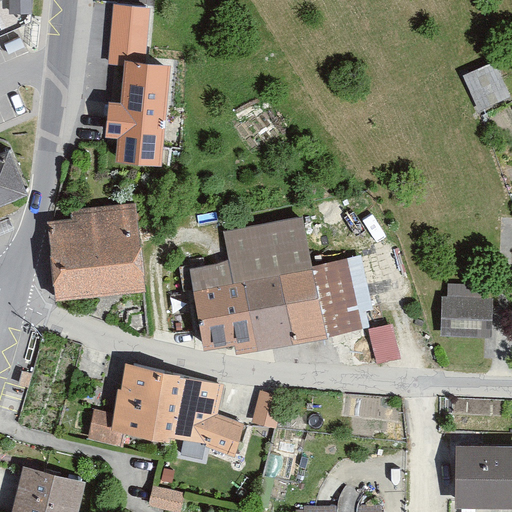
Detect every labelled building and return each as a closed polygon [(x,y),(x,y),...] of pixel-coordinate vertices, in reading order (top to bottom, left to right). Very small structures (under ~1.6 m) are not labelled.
[(10,0),(11,9),(31,9),(31,0),(10,0)] [(150,7),(115,4),(109,63),(125,65),(121,101),(109,100),(106,136),(118,137),(116,160),(162,165),(172,63),(145,61),(150,7)] [(479,110),(511,98),(497,58),(464,70),(479,110)] [(0,205),(29,193),(9,150),(0,154),(0,205)] [(131,200),(51,210),(51,216),(43,216),(45,279),(51,297),(139,287),(131,200)] [(298,214),(219,229),(222,256),(183,263),(196,347),(227,341),(230,350),(360,326),(366,319),(361,251),(305,261),(298,214)] [(440,293),(438,331),(486,335),(490,297),(486,295),(486,281),(447,280),(447,294),(440,293)] [(220,382),(120,362),(108,412),(105,427),(121,430),(195,444),(233,457),(245,423),(215,411),(220,382)] [(258,389),(256,422),(281,423),(282,391),(258,389)] [(105,427),(108,412),(91,407),(84,439),(119,446),(121,430),(105,427)] [(511,443),(449,442),(447,504),(511,504),(511,443)] [(72,511),(80,480),(17,464),(4,511),(72,511)] [(150,505),(182,509),(184,489),(153,485),(150,505)] [(333,511),(335,503),(301,503),(301,508),(288,507),(287,511),(380,511),(380,502),(356,503),(353,511),(333,511)]
